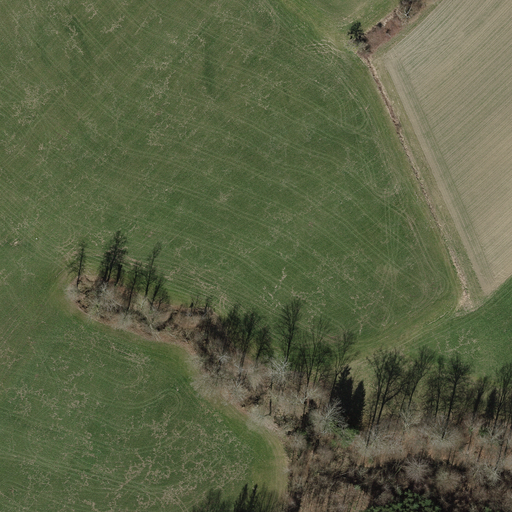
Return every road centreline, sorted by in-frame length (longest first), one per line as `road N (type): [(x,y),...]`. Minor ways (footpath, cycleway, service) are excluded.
road 1 (motorway): [(511,268),(362,511)]
road 2 (motorway): [(436,511),(511,388)]
